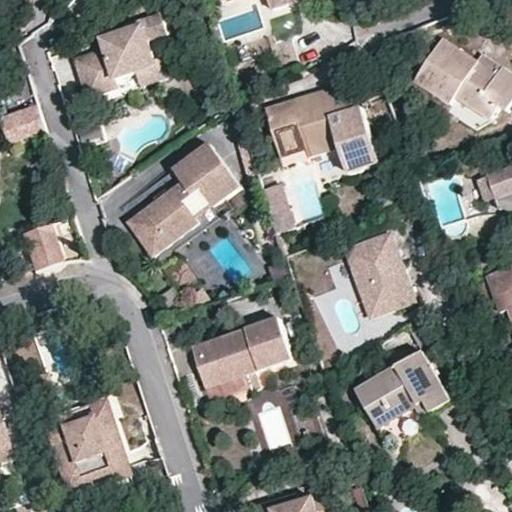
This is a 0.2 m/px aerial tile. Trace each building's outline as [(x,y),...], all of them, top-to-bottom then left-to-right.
[(264,0),(269,16),(319,1),(318,0),(264,0)] [(164,69),(163,65),(156,45),(171,40),(164,20),(129,32),(130,36),(117,41),(107,44),(110,53),(83,62),(92,88),(106,83),(110,96),(127,90),(124,82),(145,75),(164,69)] [(256,53),(252,37),(234,42),(240,58),(256,53)] [(488,83),(460,67),(429,51),(405,100),(439,117),(444,109),(482,129),(493,110),(502,114),(511,92),(511,83),(497,76),(488,83)] [(466,58),(460,67),(488,83),(497,76),(466,58)] [(172,62),(163,65),(164,69),(145,75),(150,89),(177,79),(172,62)] [(106,83),(92,88),(96,101),(110,96),(106,83)] [(364,106),(357,109),(348,83),(267,112),(287,167),(344,147),(349,162),(380,150),(364,106)] [(256,105),(252,92),(234,100),(245,133),(253,129),(248,109),(256,105)] [(35,99),(5,111),(14,134),(44,122),(35,99)] [(228,201),(244,190),(213,146),(123,210),(158,258),(167,272),(184,260),(178,251),(173,246),(204,224),(201,220),(228,201)] [(380,150),(349,162),(353,173),(389,160),(384,148),(380,150)] [(488,204),(496,201),(511,194),(511,166),(491,175),(478,179),(488,204)] [(284,187),(266,193),(280,236),(298,230),(284,187)] [(511,194),(496,201),(501,215),(511,216),(511,194)] [(235,211),(228,201),(201,220),(204,224),(173,246),(178,251),(235,211)] [(51,228),(17,237),(27,275),(62,265),(51,228)] [(394,236),(349,252),(373,320),(418,305),(394,236)] [(184,260),(167,272),(185,296),(201,285),(184,260)] [(293,277),(289,262),(274,267),(279,282),(293,277)] [(511,289),(511,265),(489,273),(498,294),(511,289)] [(511,289),(498,294),(506,317),(511,315),(511,289)] [(283,316),(226,335),(229,344),(200,354),(210,384),(247,371),(252,386),(261,383),(256,368),(296,355),(283,316)] [(440,339),(429,320),(421,325),(432,344),(440,339)] [(421,325),(411,330),(422,350),(432,344),(421,325)] [(229,344),(226,335),(197,345),(200,354),(229,344)] [(435,415),(455,403),(427,352),(360,389),(382,429),(419,408),(429,403),(435,415)] [(29,373),(38,401),(57,395),(48,366),(29,373)] [(92,416),(111,410),(109,399),(88,408),(92,416)] [(425,420),(435,415),(429,403),(419,408),(425,420)] [(0,459),(3,461),(16,457),(0,410),(0,459)] [(129,466),(111,410),(92,416),(94,423),(75,429),(73,421),(56,429),(59,439),(53,442),(62,473),(69,471),(73,484),(91,480),(89,472),(108,465),(110,474),(129,466)] [(56,429),(73,421),(72,414),(52,418),(56,429)] [(94,423),(92,416),(73,421),(75,429),(94,423)] [(89,472),(91,480),(110,474),(108,465),(89,472)] [(132,474),(129,466),(110,474),(112,481),(132,474)] [(342,511),(335,486),(314,493),(316,498),(279,510),(271,511),(342,511)] [(252,510),(252,511),(271,511),(279,510),(277,502),(252,510)]
